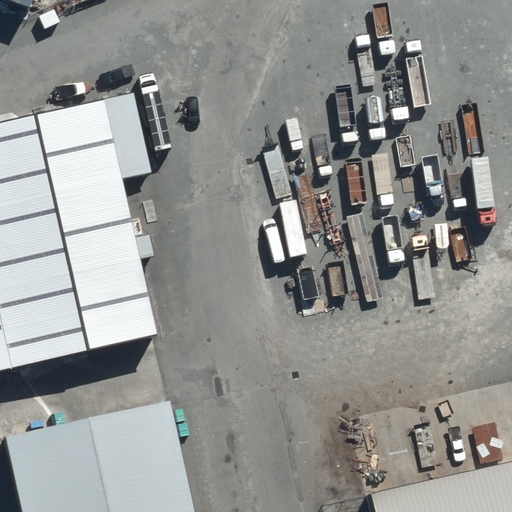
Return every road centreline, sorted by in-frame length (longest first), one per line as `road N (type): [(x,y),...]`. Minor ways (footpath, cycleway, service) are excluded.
road 1 (unknown): [(0,167),(25,320),(52,367),(112,374),(219,336)]
road 2 (unknown): [(249,0),(221,102),(209,226),(219,336)]
road 3 (unknown): [(164,0),(30,65),(0,110)]
road 4 (unknown): [(219,336),(260,511)]
